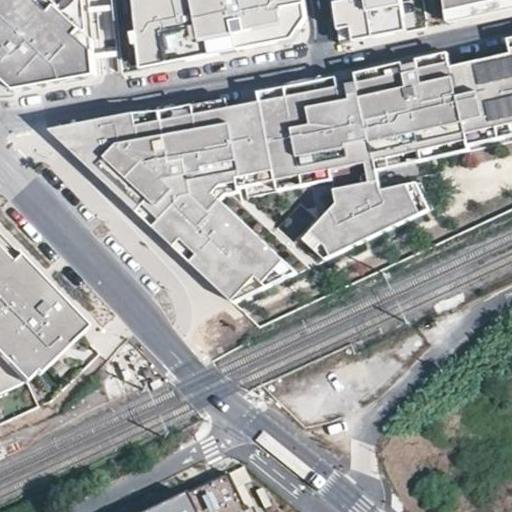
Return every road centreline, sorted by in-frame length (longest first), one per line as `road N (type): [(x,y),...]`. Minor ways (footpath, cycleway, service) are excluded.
road 1 (tertiary): [(0,156),(183,362),(353,508)]
road 2 (residential): [(0,115),(330,54)]
road 3 (residential): [(511,306),(368,420),(364,491),(353,508)]
road 4 (residential): [(330,54),(511,22)]
